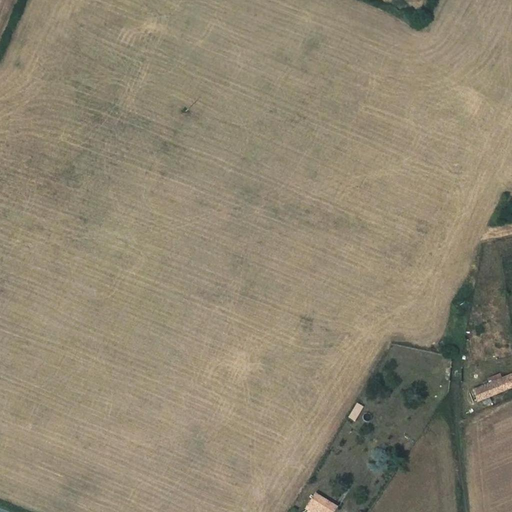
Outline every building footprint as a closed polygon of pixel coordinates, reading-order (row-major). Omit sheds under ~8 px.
[(474,390),(478,401),(511,387),(511,374),(502,379),(490,384),(474,390)] [(488,379),(490,384),(502,379),(500,374),(488,379)] [(357,404),(349,417),(355,421),(363,408),(357,404)] [(311,511),(316,511),(318,510),(324,500),(315,495),(306,509),(311,511)] [(324,500),(318,510),(321,511),(332,511),(335,507),(324,500)]
